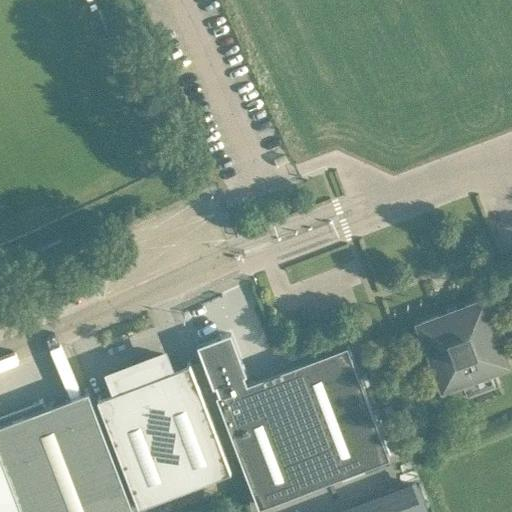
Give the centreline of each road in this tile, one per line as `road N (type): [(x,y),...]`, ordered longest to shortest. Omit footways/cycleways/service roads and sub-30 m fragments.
road 1 (unclassified): [(0,351),(238,257)]
road 2 (unknown): [(199,0),(279,170)]
road 3 (unknown): [(279,170),(351,147),(410,192)]
road 4 (unknown): [(203,271),(231,194),(279,170)]
